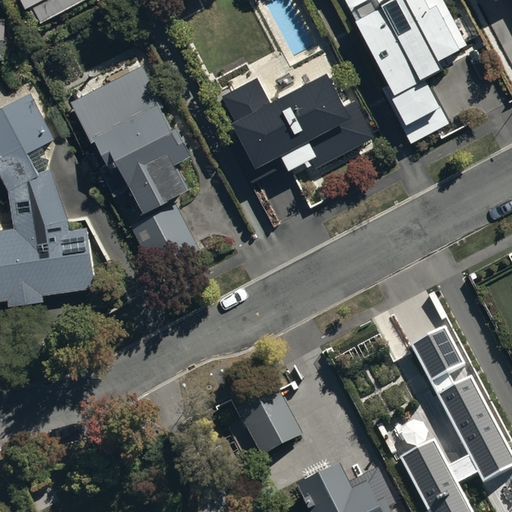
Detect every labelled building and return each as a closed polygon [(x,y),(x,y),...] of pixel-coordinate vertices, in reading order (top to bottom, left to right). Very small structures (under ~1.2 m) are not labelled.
[(21,0),(27,11),(30,10),(37,24),(84,0),(21,0)] [(383,0),(342,0),(387,84),(381,87),(411,143),(449,123),(426,78),(443,69),(439,61),(467,46),(443,0),(384,0),(383,0)] [(142,66),(72,103),(92,145),(96,143),(113,175),(122,171),(145,213),(188,189),(175,165),(191,156),(177,128),(172,131),(159,107),(163,105),(142,66)] [(258,78),(222,96),(235,122),(232,124),(240,138),(231,143),(252,183),(285,165),(288,171),(312,158),(317,168),(375,138),(355,99),(344,105),(327,73),(270,102),(258,78)] [(31,92),(0,108),(0,175),(9,193),(15,229),(0,231),(0,301),(7,300),(8,308),(43,302),(42,296),(95,288),(87,227),(69,230),(68,221),(50,169),(38,174),(27,153),(55,139),(31,92)] [(178,204),(132,225),(153,272),(199,251),(178,204)] [(446,331),(412,348),(431,385),(464,368),(446,331)] [(511,454),(473,381),(440,399),(469,457),(450,467),(436,442),(401,460),(428,511),(473,511),(459,486),(479,475),(484,485),(511,469),(511,454)] [(264,458),(304,435),(278,388),(237,411),(264,458)] [(298,489),(303,501),(295,504),(298,511),(381,511),(368,485),(353,492),(341,468),(298,489)]
